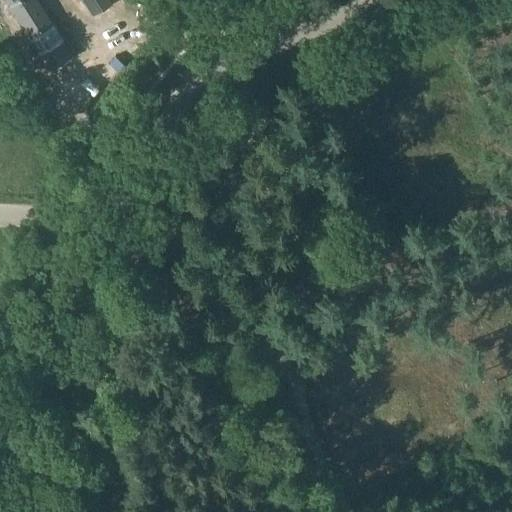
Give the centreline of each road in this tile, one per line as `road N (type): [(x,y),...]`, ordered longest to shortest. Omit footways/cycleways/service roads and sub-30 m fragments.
road 1 (track): [(235,54),(244,63),(271,330),(353,511)]
road 2 (unclassified): [(0,216),(88,217),(115,206),(140,184),(199,71),(378,0)]
